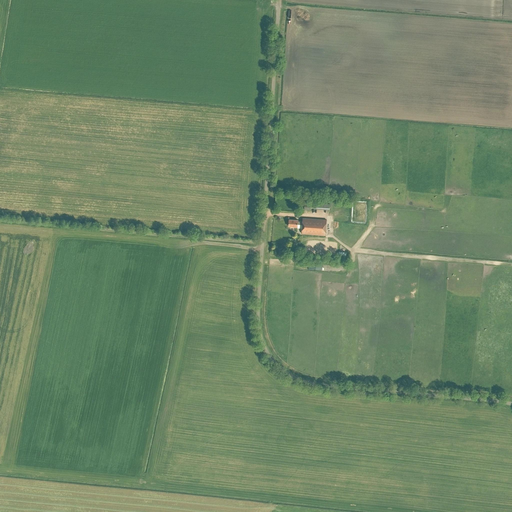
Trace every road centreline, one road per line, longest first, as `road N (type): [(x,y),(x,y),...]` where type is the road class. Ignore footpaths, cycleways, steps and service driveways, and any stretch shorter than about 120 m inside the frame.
road 1 (unclassified): [(511,404),(308,379),(272,355),(261,301),(279,0)]
road 2 (track): [(264,241),(0,218)]
